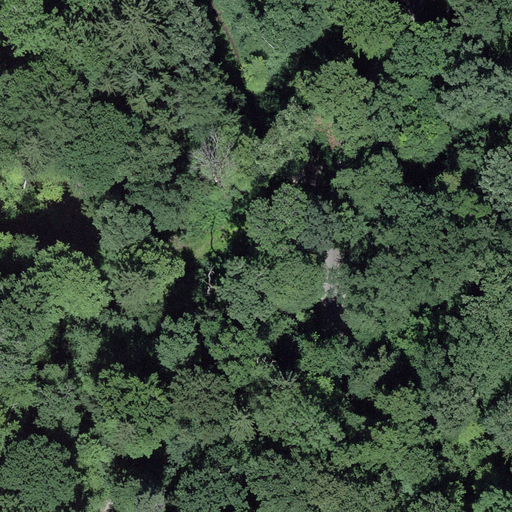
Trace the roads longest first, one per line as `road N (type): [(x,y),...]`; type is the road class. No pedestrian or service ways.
road 1 (unclassified): [(414,0),(331,227),(342,365),(376,511)]
road 2 (track): [(115,511),(160,419),(221,377),(344,373),(395,511)]
road 3 (track): [(331,227),(266,227),(142,279),(0,378)]
road 4 (track): [(331,227),(283,178),(231,84),(211,0)]
